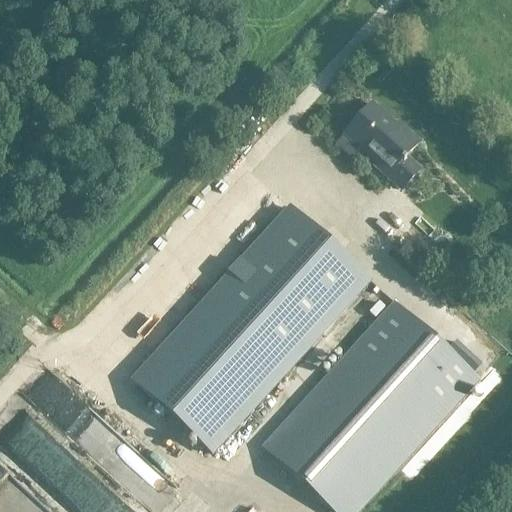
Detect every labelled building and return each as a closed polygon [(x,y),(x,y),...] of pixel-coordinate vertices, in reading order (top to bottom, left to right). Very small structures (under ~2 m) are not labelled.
[(403,131),(401,133),(370,105),(344,135),(373,162),(371,164),(401,190),(418,171),(404,159),(418,144),(403,131)] [(132,383),(210,457),(369,283),(289,210),(132,383)] [(262,450),(316,499),(330,511),(358,511),(477,381),(394,306),(262,450)] [(125,340),(132,346),(122,357),(128,363),(159,331),(146,319),(125,340)] [(75,511),(136,511),(65,448),(38,479),(75,511)] [(115,482),(151,511),(159,511),(174,495),(133,460),(115,482)] [(45,511),(14,484),(0,500),(0,511),(45,511)]
